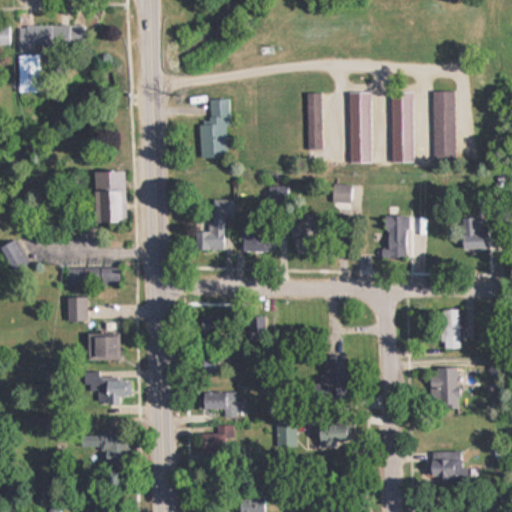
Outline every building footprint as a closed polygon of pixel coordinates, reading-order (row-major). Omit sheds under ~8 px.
[(75,24),(16,24),(16,50),(75,50),(75,24)] [(16,90),(39,90),(39,54),(16,54),(16,90)] [(411,90),(388,90),(388,162),(411,162),(411,90)] [(452,90),(431,90),(431,162),(452,162),(452,90)] [(304,91),(304,149),(320,149),(320,91),(304,91)] [(370,162),(369,91),(347,91),(347,162),(370,162)] [(198,157),(227,156),(227,97),(208,98),(208,121),(197,121),(198,157)] [(90,169),(90,220),(123,220),(123,169),(90,169)] [(351,184),(329,182),(327,202),(349,204),(351,184)] [(296,221),(288,221),(288,244),(312,244),(312,213),(296,213),(296,221)] [(222,250),(222,214),(210,214),(210,230),(194,230),(194,250),(222,250)] [(381,257),(406,257),(406,215),(381,215),(381,257)] [(480,217),(458,217),(458,250),(480,250),(480,217)] [(238,231),(238,251),(271,251),(271,231),(238,231)] [(0,241),(0,254),(9,268),(20,261),(6,238),(0,241)] [(65,265),(65,284),(118,284),(118,265),(65,265)] [(85,296),(65,296),(65,319),(85,319),(85,296)] [(441,348),(457,348),(457,307),(441,307),(441,348)] [(215,313),(196,313),(196,333),(215,333),(215,313)] [(117,332),(88,332),(88,359),(117,359),(117,332)] [(345,401),(345,355),(321,355),(321,401),(345,401)] [(455,367),(429,367),(430,408),(455,408),(455,367)] [(93,403),(117,403),(117,371),(93,371),(93,403)] [(196,408),(225,408),(225,388),(196,388),(196,408)] [(350,423),(318,423),(319,440),(350,440),(350,423)] [(79,433),(79,450),(120,450),(120,433),(79,433)] [(200,434),(200,448),(215,447),(215,434),(200,434)] [(460,478),(461,451),(419,451),(419,477),(460,478)] [(264,511),(264,498),(237,498),(237,511),(264,511)]
